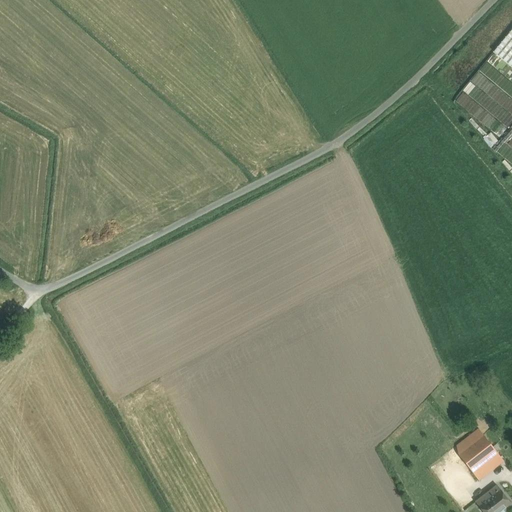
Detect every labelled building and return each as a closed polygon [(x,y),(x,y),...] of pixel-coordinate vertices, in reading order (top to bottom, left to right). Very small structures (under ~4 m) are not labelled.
[(511,31),(494,53),(511,67),(511,31)] [(511,67),(494,53),(452,105),(501,145),(492,156),(511,171),(511,67)] [(479,429),(456,446),(458,453),(482,434),(479,429)] [(458,453),(458,454),(478,479),(503,460),(483,434),(482,434),(458,453)] [(496,485),(475,501),(483,511),(499,511),(511,503),(496,485)]
